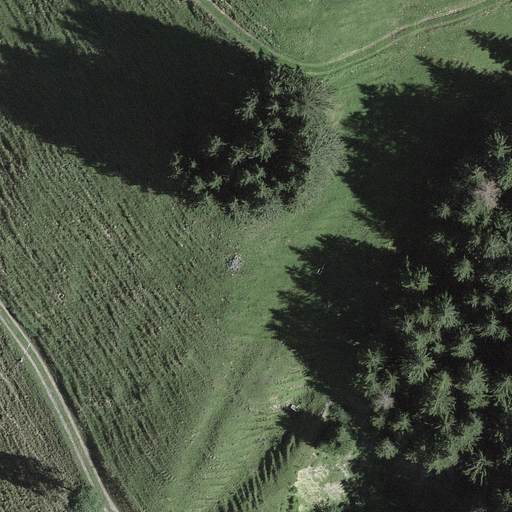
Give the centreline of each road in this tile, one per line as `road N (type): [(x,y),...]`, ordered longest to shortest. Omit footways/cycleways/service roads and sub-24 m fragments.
road 1 (track): [(200,0),(250,45),(309,69),(357,59),(500,0)]
road 2 (track): [(109,511),(0,308)]
